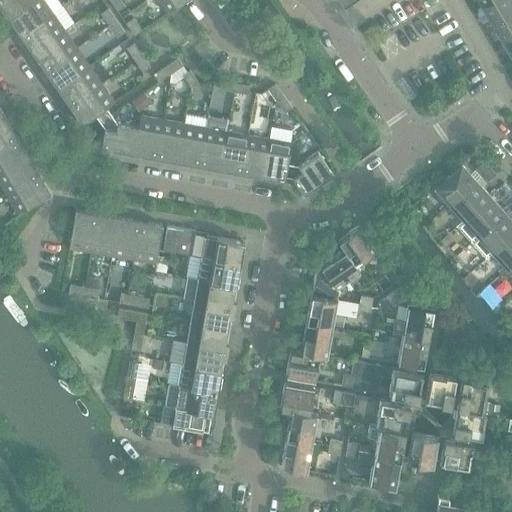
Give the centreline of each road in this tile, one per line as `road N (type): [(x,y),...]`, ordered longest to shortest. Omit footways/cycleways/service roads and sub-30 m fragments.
road 1 (residential): [(280,213),(74,169),(0,51)]
road 2 (residential): [(260,473),(240,411),(280,213)]
road 3 (residential): [(360,190),(266,48),(227,41),(212,21)]
road 4 (residential): [(260,473),(419,504)]
road 5 (residential): [(423,481),(441,372),(476,342)]
road 6 (residential): [(417,148),(336,29)]
road 7 (residential): [(474,114),(504,82),(453,0)]
